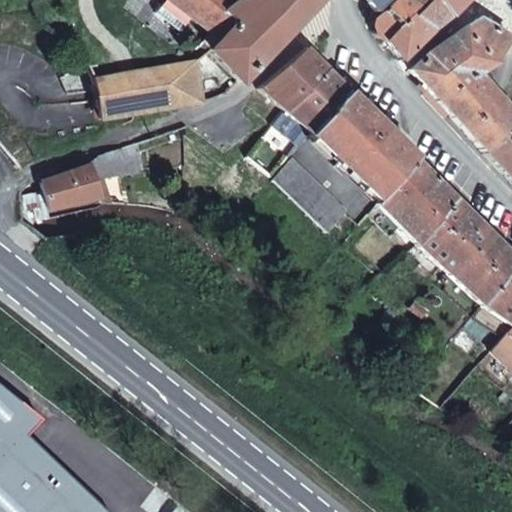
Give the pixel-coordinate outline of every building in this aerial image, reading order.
[(166,0),(217,40),(233,23),(222,11),(234,0),(166,0)] [(234,0),(222,11),(233,23),(217,40),(207,51),(238,83),(316,0),(234,0)] [(366,0),(375,12),(387,0),(366,0)] [(433,0),(393,0),(384,8),(400,25),(410,15),(431,30),(449,16),(433,0)] [(433,0),(449,16),(465,0),(433,0)] [(400,25),(384,8),(371,20),(370,28),(372,34),(375,37),(380,39),(383,41),(400,25)] [(410,15),(400,25),(383,41),(399,61),(431,30),(410,15)] [(426,89),(483,152),(499,139),(504,144),(511,137),(511,114),(475,73),(496,61),(494,59),(510,39),(495,28),(478,19),(424,55),(408,69),(426,89)] [(326,69),(305,48),(257,89),(285,113),(326,69)] [(193,62),(92,80),(97,120),(134,114),(198,103),(193,62)] [(348,91),(326,69),(285,113),(294,121),(301,127),(308,132),(309,133),(348,91)] [(348,91),(309,133),(308,134),(377,202),(401,175),(382,156),(398,140),(348,91)] [(294,121),(285,113),(272,127),(282,135),(294,121)] [(308,132),(301,127),(289,141),(295,147),(308,132)] [(511,137),(504,144),(499,139),(483,152),(510,182),(510,181),(511,179),(511,137)] [(416,158),(398,140),(382,156),(401,175),(415,159),(416,158)] [(143,170),(137,142),(104,153),(109,177),(124,173),(143,170)] [(109,177),(104,153),(89,166),(93,180),(109,177)] [(344,211),(290,159),(270,181),(323,233),(344,211)] [(454,199),(415,159),(401,175),(377,202),(375,204),(402,232),(415,244),(454,199)] [(93,180),(89,166),(42,183),(49,209),(97,198),(93,180)] [(511,264),(511,256),(454,199),(415,244),(448,275),(480,305),(511,264)] [(402,232),(375,204),(366,215),(392,242),(402,232)] [(511,264),(480,305),(511,326),(511,264)] [(420,319),(426,312),(414,301),(408,308),(420,319)] [(410,320),(392,305),(376,322),(394,338),(410,320)] [(511,341),(505,334),(489,352),(511,372),(511,341)] [(39,419),(0,386),(0,511),(105,511),(24,434),(39,419)]
